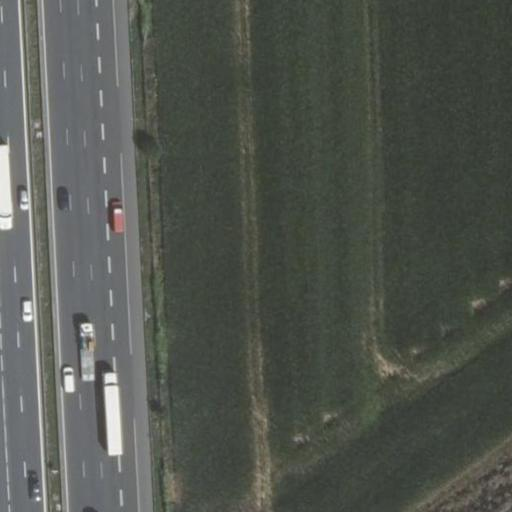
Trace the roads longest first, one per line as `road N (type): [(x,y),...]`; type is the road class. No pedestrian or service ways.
road 1 (motorway): [(101,511),(76,0)]
road 2 (motorway): [(0,228),(13,511)]
